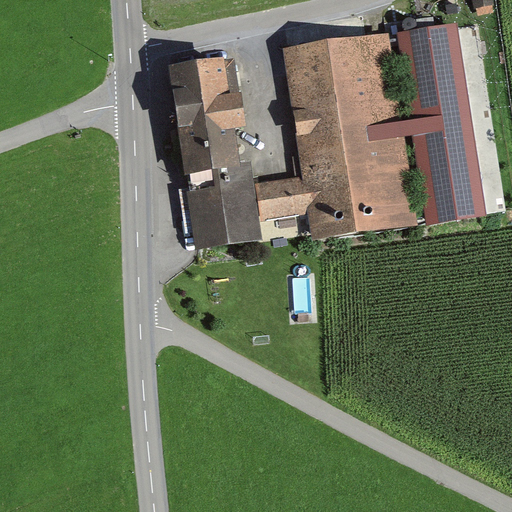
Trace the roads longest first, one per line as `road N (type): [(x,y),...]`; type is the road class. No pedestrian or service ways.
road 1 (unclassified): [(140,328),(174,331),(511,507)]
road 2 (unclassified): [(131,47),(364,0)]
road 3 (tertiary): [(134,107),(140,328)]
road 4 (tertiary): [(140,328),(155,511)]
road 5 (unclassified): [(0,143),(76,114),(134,107)]
